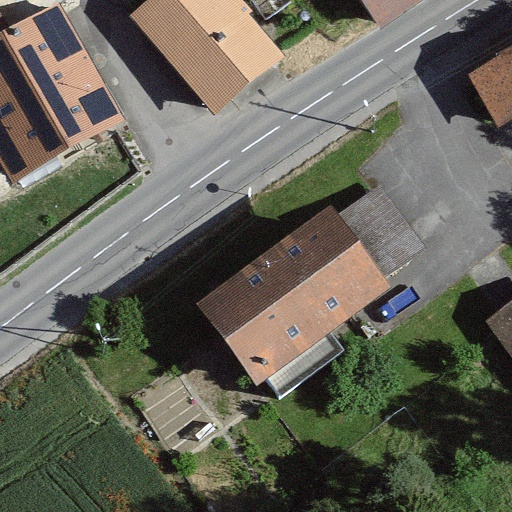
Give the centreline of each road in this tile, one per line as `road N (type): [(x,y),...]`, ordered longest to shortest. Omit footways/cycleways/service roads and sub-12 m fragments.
road 1 (secondary): [(190,188),(479,0)]
road 2 (secondary): [(0,333),(190,188)]
road 3 (residential): [(190,188),(78,0)]
